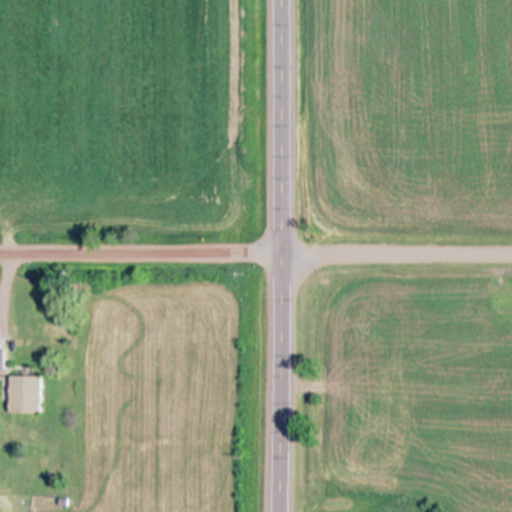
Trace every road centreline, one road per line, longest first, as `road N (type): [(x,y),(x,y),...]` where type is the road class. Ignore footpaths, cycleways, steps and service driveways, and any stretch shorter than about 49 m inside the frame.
road 1 (secondary): [(282,511),(282,0)]
road 2 (residential): [(282,254),(0,252)]
road 3 (residential): [(282,254),(511,254)]
